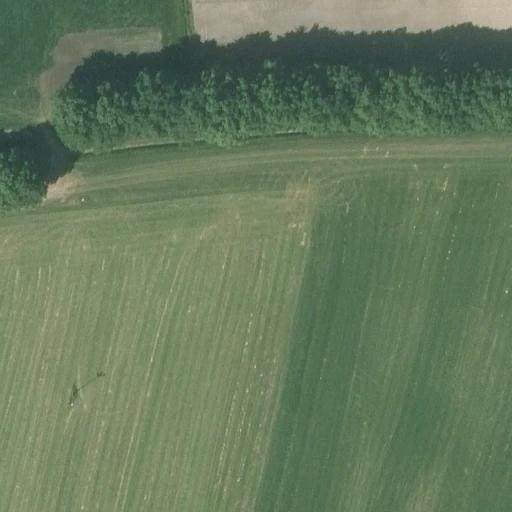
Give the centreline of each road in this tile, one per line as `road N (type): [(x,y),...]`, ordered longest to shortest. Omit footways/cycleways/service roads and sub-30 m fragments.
road 1 (track): [(52,130),(379,105),(511,105)]
road 2 (track): [(0,135),(52,130),(58,178),(35,196),(0,201)]
